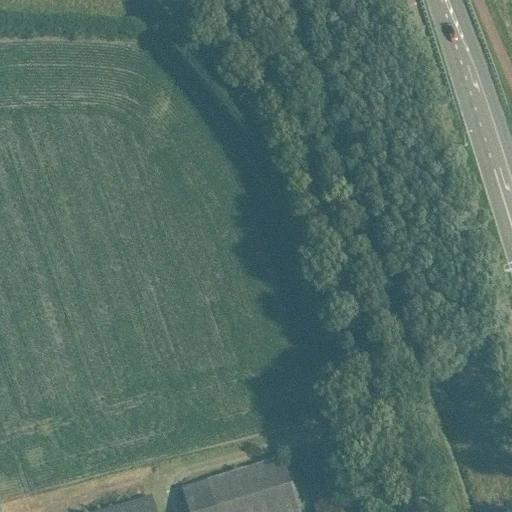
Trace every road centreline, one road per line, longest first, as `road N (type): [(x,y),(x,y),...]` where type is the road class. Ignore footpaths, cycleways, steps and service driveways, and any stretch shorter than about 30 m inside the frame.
road 1 (unclassified): [(406,511),(291,118),(247,51),(184,0)]
road 2 (tertiary): [(442,0),(511,207)]
